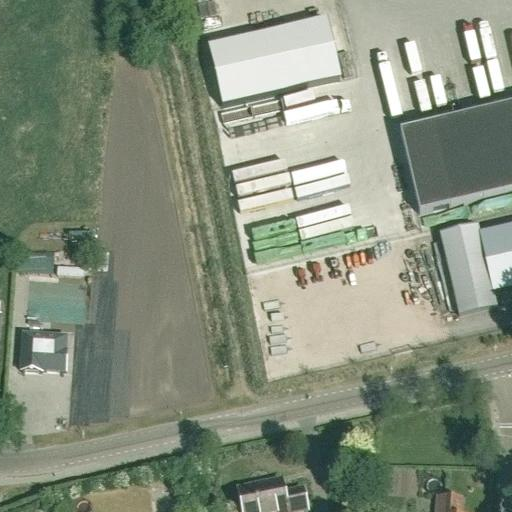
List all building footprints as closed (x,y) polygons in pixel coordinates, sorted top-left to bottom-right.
[(326,24),(207,51),(221,112),(340,84),(326,24)] [(490,97),(481,47),(465,50),(461,31),(450,34),(464,102),(490,97)] [(408,71),(421,70),(419,40),(406,41),(408,71)] [(420,108),(447,101),(439,71),(412,78),(420,108)] [(511,110),(400,137),(420,219),(511,197),(511,110)] [(511,230),(479,238),(492,296),(511,291),(511,230)] [(477,231),(440,239),(459,319),(496,311),(492,296),(479,238),(477,231)] [(23,375),(44,377),(44,375),(68,377),(69,356),(67,356),(69,342),(26,338),(23,375)] [(27,429),(61,429),(61,383),(28,383),(27,429)] [(154,483),(137,486),(140,498),(156,495),(154,483)] [(255,489),(238,492),(241,511),(306,511),(302,492),(283,496),(281,486),(255,491),(255,489)] [(439,501),(437,511),(461,511),(462,502),(439,501)]
